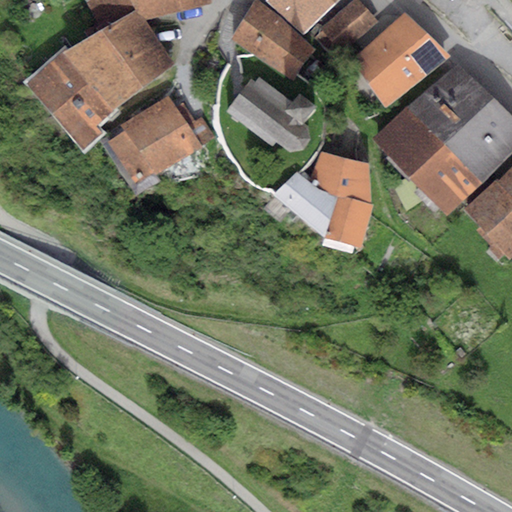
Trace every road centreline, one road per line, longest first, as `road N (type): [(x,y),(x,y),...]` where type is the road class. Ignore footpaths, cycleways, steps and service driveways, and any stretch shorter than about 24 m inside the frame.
road 1 (secondary): [(0,256),(487,511)]
road 2 (residential): [(511,102),(394,0)]
road 3 (residential): [(226,0),(190,43),(193,107)]
